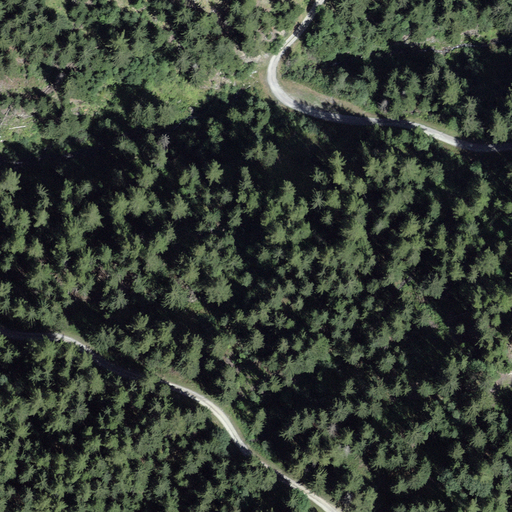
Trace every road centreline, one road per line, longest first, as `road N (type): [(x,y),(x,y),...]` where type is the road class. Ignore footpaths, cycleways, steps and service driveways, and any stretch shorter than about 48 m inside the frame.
road 1 (track): [(326,511),(245,454),(201,401),(67,340),(0,331)]
road 2 (track): [(511,148),(475,150),(387,122),(327,119),(288,102),(272,81),(278,56),(323,0)]
